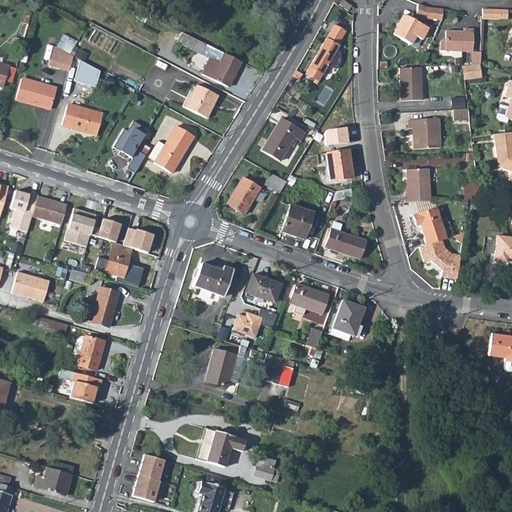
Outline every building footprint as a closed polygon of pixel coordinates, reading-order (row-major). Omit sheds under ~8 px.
[(349,0),(343,0),(341,3),(349,11),(354,4),(349,0)] [(417,15),(424,17),(441,20),(443,9),(425,8),(418,5),(417,15)] [(479,11),(479,21),(497,22),(497,20),(498,11),(479,11)] [(404,15),(393,34),(411,44),(415,36),(422,39),(427,28),(404,15)] [(314,78),(313,81),(316,83),(327,65),(335,69),(340,60),(340,53),(336,51),(338,46),(337,45),(345,31),(334,25),(306,73),(314,78)] [(179,29),(174,37),(204,52),(208,43),(179,29)] [(471,52),(471,30),(461,30),(461,33),(443,33),(443,41),(442,41),(441,41),(440,42),(439,43),(439,44),(439,45),(439,52),(471,52)] [(208,43),(204,52),(207,53),(208,55),(200,71),(226,84),(239,58),(208,43)] [(49,48),(43,68),(63,73),(67,57),(64,56),(49,48)] [(479,52),(471,52),(471,65),(479,64),(479,52)] [(471,65),(461,65),(463,79),(480,78),(479,64),(471,65)] [(420,68),(399,69),(401,101),(422,100),(420,68)] [(296,71),(292,77),(295,79),(299,81),(303,75),(296,71)] [(16,80),(10,100),(45,109),(51,89),(16,80)] [(507,119),(511,120),(511,80),(510,80),(505,97),(511,99),(508,107),(500,104),(496,116),(497,118),(499,120),(506,122),(507,119)] [(194,84),(183,106),(203,116),(214,94),(194,84)] [(465,96),(452,96),(451,106),(465,106),(465,96)] [(64,107),(56,127),(90,140),(98,121),(64,107)] [(467,110),(452,110),(453,121),(469,120),(467,110)] [(280,118),(261,150),(269,155),(280,161),(294,137),(299,140),(303,133),(280,118)] [(146,128),(131,119),(125,129),(121,127),(111,145),(118,149),(116,153),(122,156),(124,153),(130,156),(124,167),(133,171),(143,154),(133,149),(146,128)] [(409,128),(412,128),(415,128),(416,139),(413,139),(413,149),(440,148),(438,119),(408,120),(409,128)] [(170,125),(148,158),(163,168),(185,135),(170,125)] [(324,130),(327,146),(349,142),(347,127),(324,130)] [(511,132),(494,134),(496,157),(500,157),(501,169),(511,172),(511,174),(510,180),(511,180),(511,144),(511,142),(511,141),(511,132)] [(348,151),(326,153),(329,180),(351,178),(348,151)] [(404,194),(404,202),(430,201),(427,168),(405,169),(407,194),(404,194)] [(285,182),(270,174),(264,185),(271,190),(271,189),(278,193),(285,182)] [(290,174),(285,182),(291,185),(296,176),(290,174)] [(242,178),(226,203),(244,214),(260,188),(242,178)] [(336,191),(332,201),(336,200),(352,198),(351,189),(336,191)] [(26,194),(12,190),(7,208),(12,209),(7,227),(24,232),(29,216),(35,196),(35,194),(26,192),(26,194)] [(64,205),(35,196),(29,216),(59,225),(64,205)] [(290,205),(280,231),(304,239),(312,212),(290,205)] [(94,214),(72,208),(62,240),(84,246),(88,234),(90,226),(94,214)] [(435,208),(413,215),(416,226),(420,225),(426,244),(442,239),(445,238),(435,208)] [(118,224),(100,218),(97,228),(90,226),(88,234),(113,241),(118,224)] [(125,227),(121,244),(146,251),(151,235),(125,227)] [(332,228),(325,246),(359,258),(365,240),(332,228)] [(494,260),(503,261),(507,237),(497,236),(494,260)] [(511,237),(507,237),(503,261),(507,262),(508,255),(511,256),(511,258),(511,237)] [(426,244),(419,247),(424,262),(430,260),(441,270),(440,276),(455,278),(459,255),(450,253),(445,248),(442,239),(426,244)] [(93,268),(102,271),(115,275),(114,279),(136,285),(141,268),(123,263),(128,248),(111,243),(106,259),(98,256),(93,268)] [(201,265),(193,287),(223,298),(233,271),(223,267),(221,272),(201,265)] [(73,274),(69,287),(82,291),(86,278),(73,274)] [(250,274),(244,291),(271,301),(278,283),(250,274)] [(49,284),(18,275),(11,298),(21,300),(21,298),(43,305),(49,284)] [(290,303),(296,305),(306,309),(321,315),(328,296),(297,285),(290,303)] [(102,286),(92,320),(109,326),(120,292),(118,291),(102,286)] [(333,330),(330,336),(348,342),(350,336),(353,337),(356,329),(355,328),(362,308),(342,301),(332,329),(333,330)] [(306,309),(296,305),(294,311),(304,314),(306,309)] [(238,314),(232,332),(242,336),(243,334),(255,338),(260,324),(272,328),(277,315),(261,309),(258,316),(247,312),(246,317),(238,314)] [(68,329),(35,319),(35,322),(39,323),(37,329),(66,337),(68,329)] [(312,348),(312,349),(316,349),(322,333),(312,329),(306,345),(312,348)] [(511,338),(490,335),(487,356),(504,358),(503,368),(505,371),(511,372),(511,371),(511,338)] [(85,341),(79,360),(76,369),(95,374),(103,346),(85,340),(85,341)] [(77,343),(73,358),(79,360),(85,341),(82,341),(77,343)] [(315,352),(310,367),(317,369),(323,351),(316,349),(315,352)] [(214,351),(205,383),(227,389),(228,383),(237,385),(244,359),(214,351)] [(295,363),(267,354),(264,364),(270,365),(265,381),(288,388),(295,363)] [(70,384),(72,384),(68,400),(85,405),(90,406),(94,394),(95,390),(98,392),(101,383),(74,375),(73,375),(70,384)] [(9,383),(0,380),(0,411),(1,412),(9,383)] [(215,432),(210,451),(228,456),(230,449),(242,453),(245,441),(215,432)] [(210,451),(206,463),(224,468),(228,456),(210,451)] [(141,453),(135,473),(156,479),(162,459),(141,453)] [(268,461),(266,467),(273,470),(276,463),(268,461)] [(66,465),(64,473),(79,478),(81,470),(66,465)] [(256,465),(253,477),(270,482),(273,470),(266,467),(256,465)] [(64,473),(52,470),(49,480),(44,478),(41,489),(73,498),(79,478),(64,473)] [(273,470),(270,482),(275,484),(279,471),(273,470)] [(135,473),(128,494),(151,501),(158,480),(156,479),(135,473)] [(201,496),(196,511),(217,511),(224,490),(222,489),(225,479),(208,474),(205,484),(200,483),(197,494),(201,496)] [(1,476),(0,480),(0,484),(8,487),(16,490),(19,481),(1,476)] [(0,511),(3,511),(8,497),(6,496),(8,487),(0,484),(0,511)]
